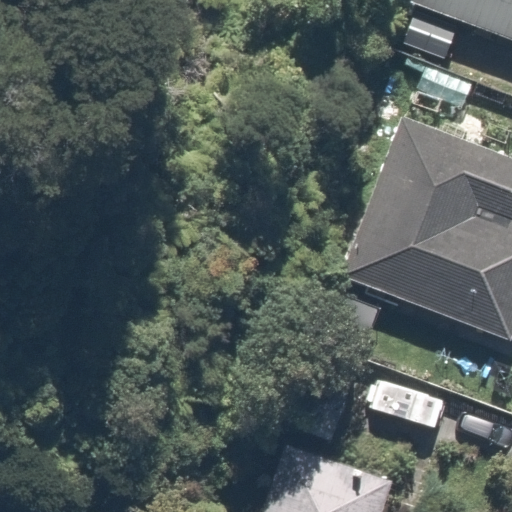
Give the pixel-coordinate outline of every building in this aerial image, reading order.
[(511,0),(384,0),(372,42),(511,82),(511,0)] [(511,199),(348,148),(291,326),(477,386),(511,276),(511,274),(426,247),(432,228),(511,253),(511,199)] [(305,405),(262,395),(245,468),(288,478),(305,405)] [(447,396),(436,436),(484,449),(495,408),(447,396)] [(345,511),(348,502),(239,469),(226,511),(345,511)]
